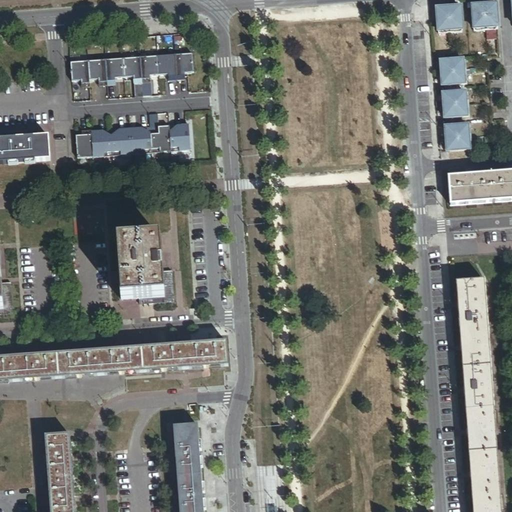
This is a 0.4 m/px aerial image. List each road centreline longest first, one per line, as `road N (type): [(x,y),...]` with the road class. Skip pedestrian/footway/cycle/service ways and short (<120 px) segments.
road 1 (residential): [(405,0),(444,511)]
road 2 (residential): [(242,321),(217,4)]
road 3 (residential): [(0,338),(242,321)]
road 4 (residential): [(241,395),(142,401),(112,411),(99,434),(103,511)]
road 5 (residential): [(0,19),(217,4)]
